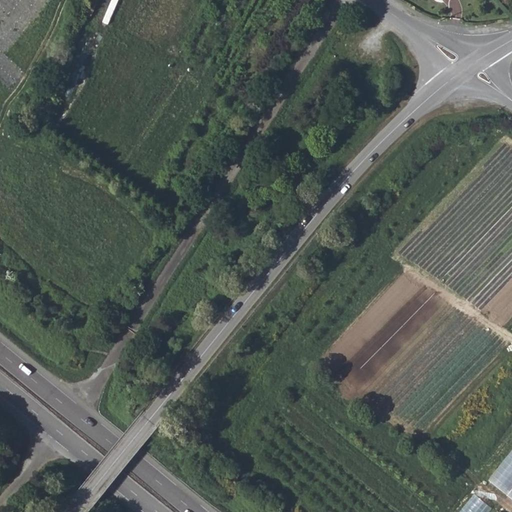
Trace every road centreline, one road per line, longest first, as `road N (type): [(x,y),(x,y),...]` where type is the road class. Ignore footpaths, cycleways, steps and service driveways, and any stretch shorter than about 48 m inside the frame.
road 1 (tertiary): [(74,511),(365,157),(467,66)]
road 2 (trunk): [(195,511),(0,352)]
road 3 (trunk): [(0,383),(157,511)]
